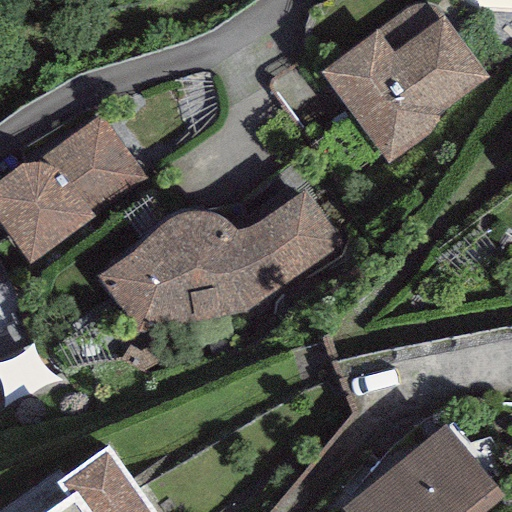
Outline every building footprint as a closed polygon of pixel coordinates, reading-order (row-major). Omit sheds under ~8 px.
[(436,117),(487,78),(444,18),(438,11),(432,6),(426,3),(415,4),(321,75),(388,164),(441,122),(436,117)] [(21,163),(0,180),(0,226),(27,265),(94,218),(92,214),(142,179),(98,115),(36,163),(21,163)] [(133,251),(97,277),(139,331),(243,315),(345,245),(305,190),(256,225),(239,230),(224,220),(202,212),(184,213),(168,218),(151,234),(133,251)] [(486,511),(504,497),(444,425),(341,509),(343,511),(486,511)] [(152,511),(108,450),(56,486),(64,498),(43,511),(152,511)]
